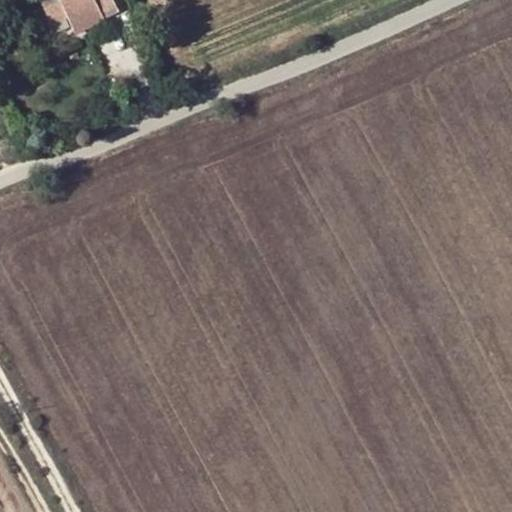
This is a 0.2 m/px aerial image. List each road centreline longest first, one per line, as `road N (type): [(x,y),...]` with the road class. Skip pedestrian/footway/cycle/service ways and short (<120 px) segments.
road 1 (unclassified): [(0,178),(438,0)]
road 2 (residential): [(83,511),(0,363)]
